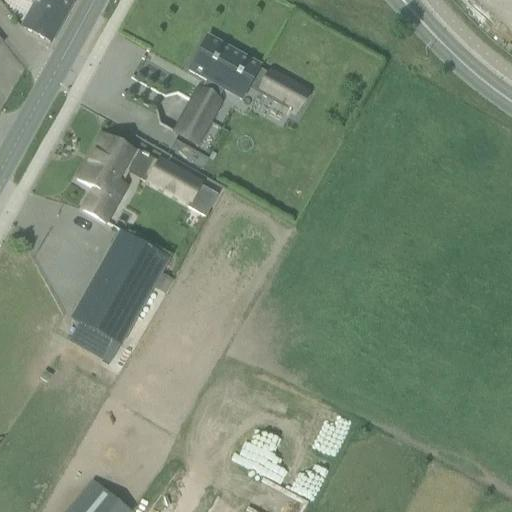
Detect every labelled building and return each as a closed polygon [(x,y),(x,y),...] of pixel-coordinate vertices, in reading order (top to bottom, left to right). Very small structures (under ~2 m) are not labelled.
[(30,0),(35,2),(20,28),(49,44),(73,2),(69,0),(30,0)] [(198,91),(174,135),(195,146),(219,103),(216,101),(222,89),(241,100),(247,89),(249,86),(259,91),(257,95),(294,115),(306,94),(269,74),(267,77),(257,71),(259,68),(206,39),(188,72),(210,84),(204,95),(198,91)] [(82,212),(99,221),(103,224),(125,185),(115,180),(130,153),(101,137),(76,181),(94,191),(82,212)] [(201,187),(203,183),(159,158),(144,185),(186,208),(185,209),(204,219),(217,196),(201,187)] [(168,260),(137,242),(119,232),(70,320),(78,324),(68,342),(102,360),(112,343),(119,347),(168,260)] [(160,274),(152,288),(164,295),(172,281),(160,274)] [(136,511),(137,511),(93,479),(68,511),(136,511)]
